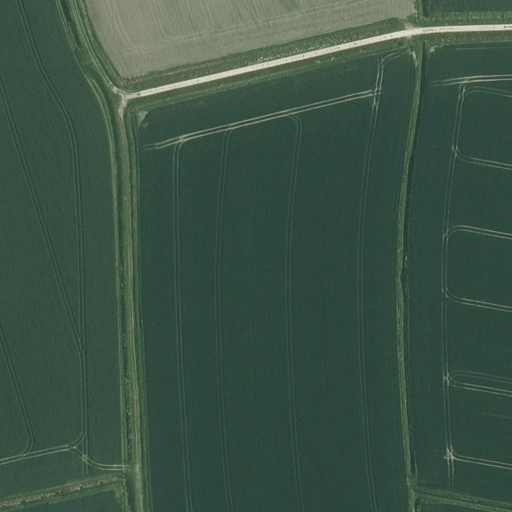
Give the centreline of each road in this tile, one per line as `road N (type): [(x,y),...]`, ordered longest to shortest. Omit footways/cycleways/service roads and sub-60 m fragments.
road 1 (track): [(145,511),(128,301),(132,102),(72,0)]
road 2 (track): [(132,102),(425,32),(511,24)]
